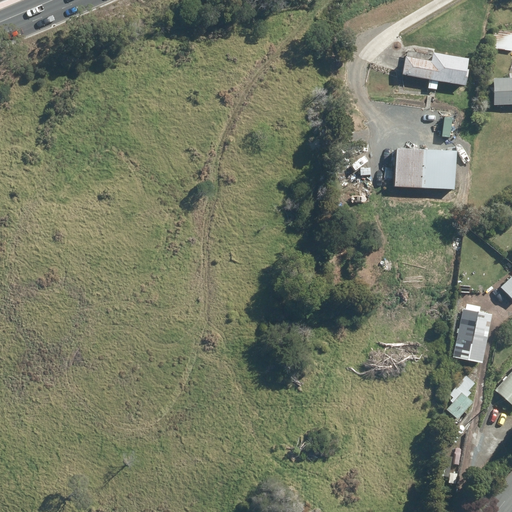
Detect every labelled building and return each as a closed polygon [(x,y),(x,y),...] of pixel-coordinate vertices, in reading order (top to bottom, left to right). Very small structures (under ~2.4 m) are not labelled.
[(511,34),(494,32),(491,49),(511,51),(511,34)] [(402,76),(429,81),(428,89),(436,91),(438,82),(465,87),(468,71),(466,71),(468,61),(432,55),(431,63),(405,59),(402,76)] [(511,79),(493,80),(494,106),(511,105),(511,79)] [(394,188),(454,191),(456,153),(396,151),(394,188)] [(511,277),(501,288),(511,299),(511,277)] [(480,309),(480,308),(467,305),(465,310),(463,310),(453,358),(481,364),(491,316),(485,314),(486,310),(480,309)] [(511,372),(495,391),(511,407),(511,372)] [(452,403),(446,410),(457,420),(472,404),(466,398),(470,394),(468,392),(474,385),(465,376),(449,394),(452,398),(450,402),(452,403)] [(444,456),(441,476),(448,477),(452,458),(444,456)]
